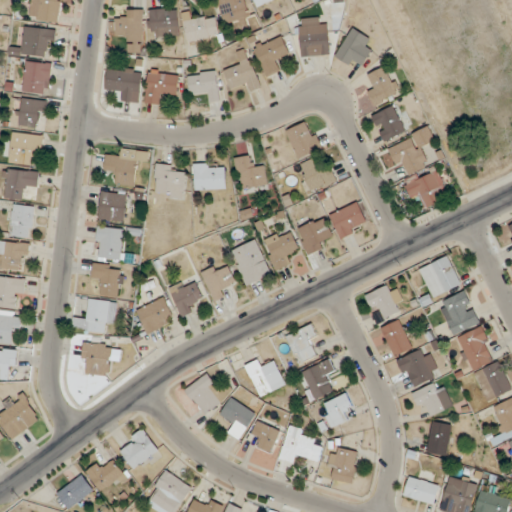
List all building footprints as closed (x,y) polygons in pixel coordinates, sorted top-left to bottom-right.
[(59,23),(61,0),(32,0),(31,20),(59,23)] [(250,18),(245,0),(218,0),(225,25),(250,18)] [(151,36),(179,36),(179,9),(151,9),(151,36)] [(144,10),(128,10),(127,20),(115,19),(114,39),(128,39),(128,52),(143,52),(144,10)] [(188,41),(220,37),(217,17),(192,20),(191,12),(184,13),(188,41)] [(302,56),(329,55),(327,18),(300,19),(302,56)] [(53,48),(56,30),(26,26),(22,54),(44,57),(46,47),(53,48)] [(356,60),(363,65),(373,50),(365,46),(370,39),(354,28),(335,56),(351,67),(356,60)] [(255,48),(267,76),(284,69),(280,59),(290,55),(282,36),(255,48)] [(247,83),(250,92),(262,87),(247,50),(237,53),(241,63),(225,70),(233,89),(247,83)] [(53,64),(27,61),(23,92),(49,95),(53,64)] [(375,106),(401,92),(388,66),(369,75),(375,86),(367,90),(375,106)] [(134,101),(136,70),(108,68),(107,89),(116,90),(115,100),(134,101)] [(146,103),(162,105),(163,95),(178,96),(179,74),(149,72),(146,103)] [(189,74),(191,94),(209,93),(210,101),(220,100),(217,72),(189,74)] [(19,127),(42,129),(45,101),(23,98),(19,127)] [(386,142),(406,131),(394,106),(373,116),(386,142)] [(308,120),(286,133),(300,159),(322,147),(308,120)] [(389,146),(397,167),(405,163),(409,174),(430,166),(422,147),(436,141),(431,129),(389,146)] [(44,135),(14,132),(10,163),(40,166),(44,135)] [(150,151),(120,149),(120,157),(107,156),(106,171),(116,172),(115,184),(136,185),(137,161),(149,162),(150,151)] [(311,191),(335,183),(325,155),(301,164),(311,191)] [(268,185),(265,164),(254,166),(252,156),(237,158),(242,189),(268,185)] [(195,190),(225,190),(225,164),(195,164),(195,190)] [(185,199),(187,167),(157,165),(156,197),(185,199)] [(450,197),(438,170),(405,183),(412,200),(422,196),(427,207),(450,197)] [(38,199),(38,171),(6,171),(6,199),(38,199)] [(100,219),(126,222),(128,194),(103,192),(100,219)] [(368,226),(358,203),(331,215),(341,238),(368,226)] [(11,236),(32,238),(36,207),(15,204),(11,236)] [(333,235),(326,218),(299,228),(309,255),(327,248),(324,239),(333,235)] [(96,259),(124,261),(126,228),(99,226),(96,259)] [(290,252),(299,248),(290,229),(264,242),(278,270),(295,262),(290,252)] [(0,257),(4,259),(2,266),(19,271),(22,259),(27,261),(31,247),(0,238),(0,257)] [(272,274),(257,240),(232,252),(248,285),(272,274)] [(421,269),(434,298),(462,286),(449,256),(421,269)] [(236,280),(224,261),(201,277),(217,301),(231,292),(227,287),(236,280)] [(101,295),(122,298),(125,267),(93,264),(92,283),(102,284),(101,295)] [(0,307),(15,308),(16,299),(25,300),(26,279),(0,277),(0,307)] [(167,302),(192,314),(203,291),(190,285),(191,284),(179,279),(167,302)] [(396,304),(403,300),(398,290),(391,293),(387,285),(367,295),(380,321),(400,311),(396,304)] [(454,335),(480,324),(466,291),(440,303),(454,335)] [(137,310),(148,334),(175,322),(164,298),(137,310)] [(116,324),(118,302),(87,299),(85,320),(74,319),(72,330),(104,333),(105,323),(116,324)] [(11,333),(21,334),(22,313),(0,312),(0,342),(11,343),(11,333)] [(395,357),(413,348),(400,320),(381,328),(395,357)] [(300,364),(318,355),(309,338),(318,334),(313,324),(286,337),(300,364)] [(474,371),(497,361),(482,327),(458,338),(474,371)] [(82,364),(89,364),(88,374),(111,376),(112,363),(121,364),(123,346),(84,342),(82,364)] [(412,389),(440,375),(427,347),(398,360),(412,389)] [(8,370),(16,371),(19,350),(0,348),(0,379),(7,380),(8,370)] [(276,362),(266,366),(262,358),(247,366),(261,397),(287,385),(276,362)] [(327,377),(336,373),(329,360),(302,372),(315,401),(334,392),(327,377)] [(508,396),(508,366),(486,366),(486,391),(489,391),(489,396),(508,396)] [(204,415),(228,397),(210,371),(186,389),(204,415)] [(438,390),(434,383),(413,394),(423,413),(429,410),(432,416),(454,405),(444,387),(438,390)] [(324,403),(334,427),(349,420),(345,410),(353,407),(347,394),(324,403)] [(0,420),(12,440),(41,421),(25,396),(15,403),(12,398),(2,405),(6,411),(0,415),(0,420)] [(241,440),(257,414),(232,398),(221,415),(232,422),(226,431),(241,440)] [(511,399),(494,405),(504,433),(490,439),(492,446),(511,439),(511,436),(511,434),(511,399)] [(262,439),(258,447),(270,454),(281,432),(259,420),(252,434),(262,439)] [(427,453),(447,456),(453,425),(433,421),(427,453)] [(316,435),(291,426),(280,458),(296,463),(299,455),(318,461),(323,447),(313,444),(316,435)] [(119,449),(136,470),(161,449),(144,429),(119,449)] [(359,452),(333,447),(328,479),(353,483),(359,452)] [(88,470),(99,491),(111,484),(113,488),(128,480),(118,461),(107,467),(104,462),(88,470)] [(147,503),(161,511),(178,511),(195,485),(168,469),(147,503)] [(58,494),(70,510),(95,491),(83,475),(58,494)] [(434,505),(440,486),(411,476),(405,496),(434,505)] [(452,482),(443,500),(455,507),(454,509),(459,511),(467,511),(480,488),(461,478),(457,485),(452,482)] [(474,511),(507,511),(511,500),(483,490),(474,511)] [(205,505),(194,500),(188,511),(221,511),(225,506),(208,498),(205,505)]
